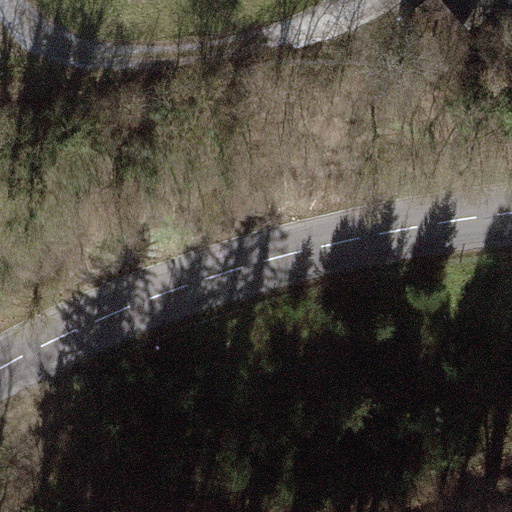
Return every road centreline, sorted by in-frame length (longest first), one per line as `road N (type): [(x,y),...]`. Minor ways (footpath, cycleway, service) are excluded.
road 1 (residential): [(511,213),(238,268),(145,301),(0,370)]
road 2 (track): [(349,21),(268,45),(163,62),(83,56),(15,34),(0,4)]
road 3 (track): [(0,489),(53,442),(62,395),(55,340)]
